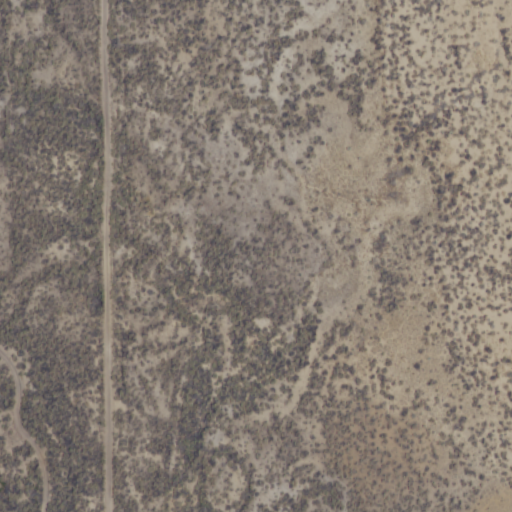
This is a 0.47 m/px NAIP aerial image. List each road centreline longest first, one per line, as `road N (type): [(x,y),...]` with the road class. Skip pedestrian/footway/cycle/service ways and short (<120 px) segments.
road 1 (track): [(113,0),(108,189),(117,268),(117,511)]
road 2 (track): [(50,511),(53,472),(24,412),(25,376),(0,342)]
